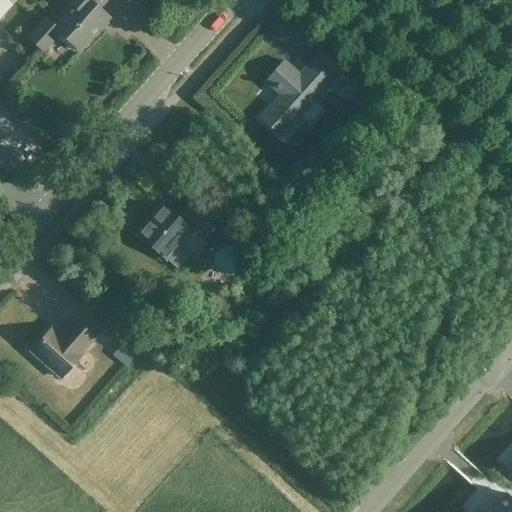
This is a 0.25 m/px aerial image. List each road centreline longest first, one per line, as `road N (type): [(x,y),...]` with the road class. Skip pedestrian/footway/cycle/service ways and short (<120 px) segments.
road 1 (tertiary): [(0,267),(240,0)]
road 2 (residential): [(371,511),(495,372)]
road 3 (unclassified): [(511,88),(413,0)]
